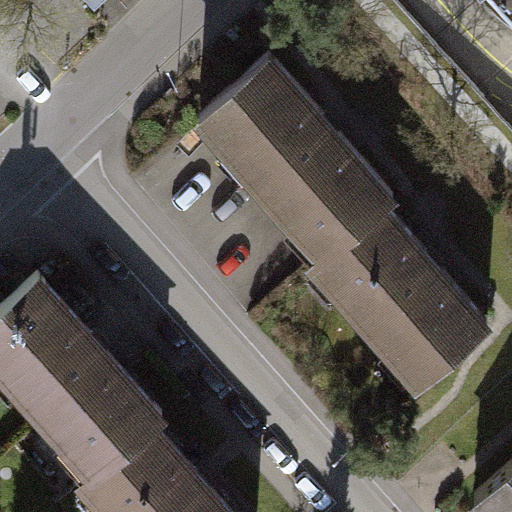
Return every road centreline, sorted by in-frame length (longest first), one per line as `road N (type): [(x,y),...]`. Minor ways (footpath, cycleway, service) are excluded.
road 1 (residential): [(361,511),(40,141)]
road 2 (residential): [(40,141),(188,0)]
